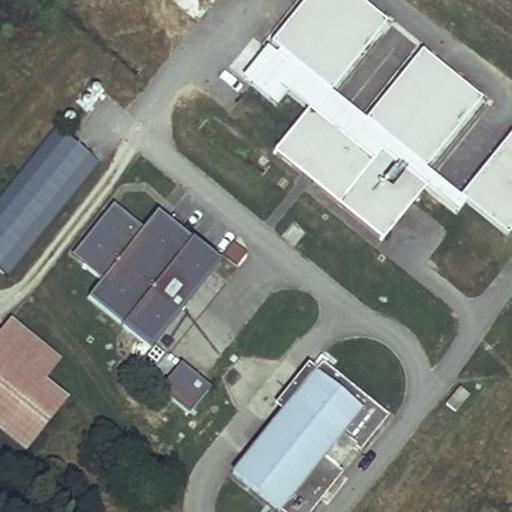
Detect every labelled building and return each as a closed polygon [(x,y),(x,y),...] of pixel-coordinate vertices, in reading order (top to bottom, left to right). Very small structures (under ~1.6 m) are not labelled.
[(396,21),(369,0),(301,0),(239,77),(278,108),(290,93),(313,112),(281,152),(307,174),(385,236),(426,186),(459,212),(467,202),(509,235),(511,231),(511,135),(465,195),(431,168),(488,98),(422,45),(369,111),(341,89),(396,21)] [(52,129),(0,192),(0,277),(9,285),(101,166),(52,129)] [(221,260),(159,209),(144,226),(115,202),(70,255),(102,282),(88,299),(147,348),(221,260)] [(0,331),(0,433),(25,453),(66,400),(46,385),(65,359),(11,317),(0,331)] [(320,363),(230,473),(277,511),(309,511),(341,473),(336,469),(321,457),(338,437),(352,448),(357,452),(386,416),(320,363)] [(179,365),(159,391),(190,418),(211,390),(179,365)] [(458,388),(444,405),(454,413),(467,396),(458,388)]
